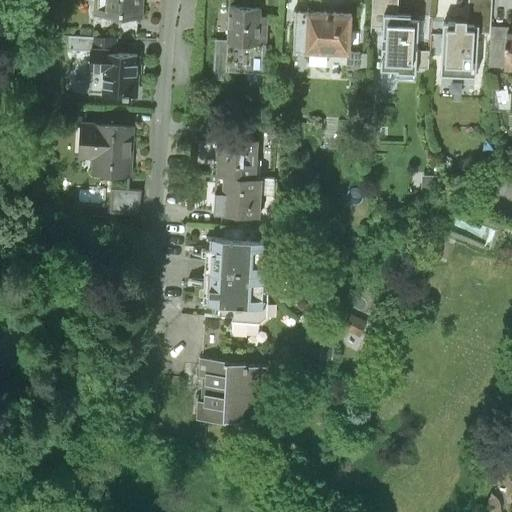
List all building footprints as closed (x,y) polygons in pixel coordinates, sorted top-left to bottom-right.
[(95,0),(95,17),(141,19),(141,0),(95,0)] [(232,7),(230,42),(265,45),(267,18),(258,17),(259,9),(232,7)] [(349,52),(351,13),(295,11),(293,54),(327,55),(328,51),(349,52)] [(417,18),(384,17),(382,72),(415,73),(417,18)] [(476,23),(443,22),(441,77),(474,78),(476,23)] [(115,42),(69,40),(68,54),(91,55),(114,56),(115,42)] [(263,74),(265,45),(230,42),(215,41),(212,79),(226,80),(227,71),(263,74)] [(114,56),(91,55),(91,72),(103,72),(102,98),(135,99),(137,57),(114,56)] [(95,114),(94,128),(126,130),(127,116),(95,114)] [(221,126),(220,138),(247,140),(248,128),(221,126)] [(94,128),(81,127),(79,161),(92,161),(91,178),(129,180),(133,131),(126,130),(94,128)] [(220,138),(214,138),(212,176),(218,176),(256,178),(258,140),(247,140),(220,138)] [(256,178),(218,176),(216,215),(221,215),(244,216),(259,217),(260,178),(256,178)] [(78,205),(104,206),(105,188),(78,188),(78,205)] [(137,212),(138,189),(111,189),(110,211),(137,212)] [(244,216),(221,215),(221,227),(244,228),(244,216)] [(209,239),(208,272),(263,275),(265,242),(209,239)] [(262,291),(263,275),(208,272),(206,305),(218,306),(261,308),(262,291)] [(261,308),(218,306),(218,318),(231,319),(230,337),(245,338),(246,325),(258,326),(266,319),(267,291),(262,291),(261,308)] [(365,321),(351,314),(344,328),(359,335),(365,321)] [(218,318),(203,317),(201,361),(229,362),(230,337),(231,319),(218,318)] [(229,362),(201,361),(197,360),(197,379),(204,379),(204,388),(226,388),(225,397),(203,397),(203,412),(197,412),(196,421),(225,421),(236,421),(241,426),(260,426),(261,387),(266,387),(266,368),(228,367),(229,362)]
